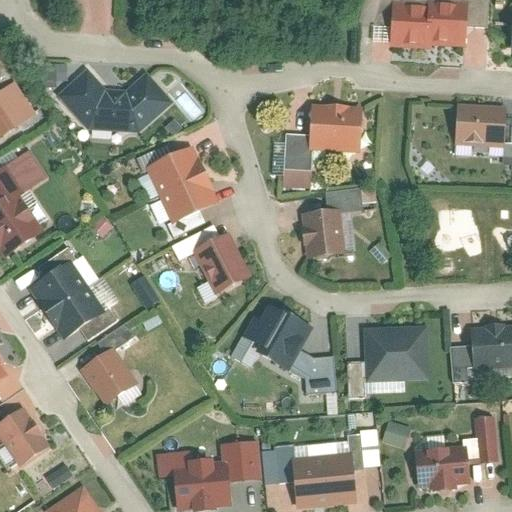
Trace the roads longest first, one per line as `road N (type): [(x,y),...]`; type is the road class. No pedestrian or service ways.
road 1 (residential): [(221,84),(244,143),(262,245),(283,281),(313,303),(345,307),(511,299)]
road 2 (residential): [(511,80),(360,74),(221,84)]
road 3 (residential): [(0,306),(139,511)]
road 4 (residential): [(221,84),(180,57),(61,48),(15,2)]
